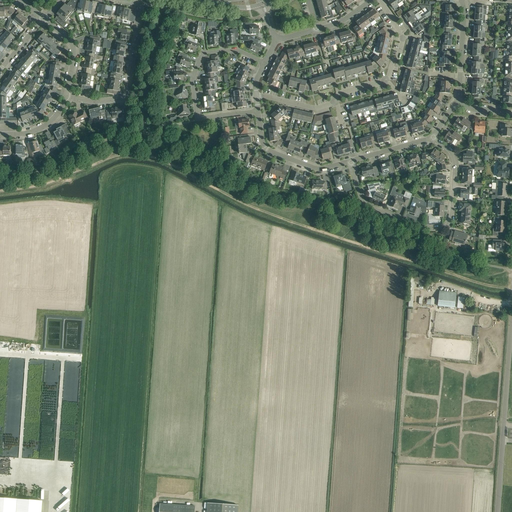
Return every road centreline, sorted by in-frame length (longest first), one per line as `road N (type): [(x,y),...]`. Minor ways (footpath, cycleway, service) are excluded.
road 1 (track): [(0,190),(49,184),(133,154),(254,208),(400,258),(460,273),(511,274)]
road 2 (residential): [(350,161),(366,205),(440,228),(451,217),(454,158),(432,137)]
road 3 (unclassified): [(496,511),(511,318)]
road 4 (unclassified): [(257,110),(198,117),(193,79),(205,53),(236,49),(264,63)]
road 5 (residential): [(66,96),(99,101),(126,93),(141,10),(123,0)]
road 6 (residential): [(335,100),(386,79),(398,56),(401,35),(379,0)]
road 7 (unclassified): [(350,161),(313,168),(271,152),(262,144),(257,110)]
